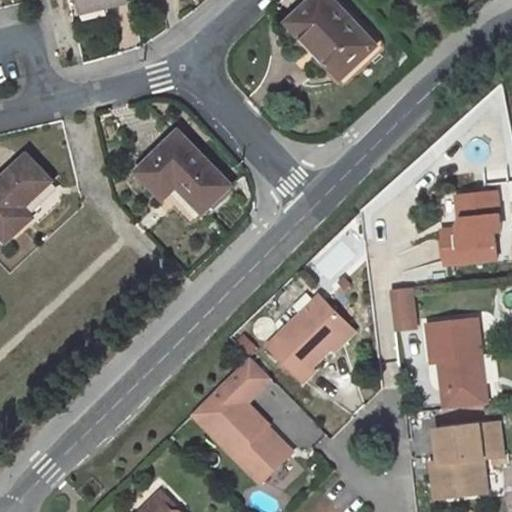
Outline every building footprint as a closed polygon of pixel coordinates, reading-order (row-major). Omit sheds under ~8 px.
[(79,0),(82,12),(128,0),(79,0)] [(376,43),(336,0),(311,0),(290,20),(341,76),(376,43)] [(230,184),(179,129),(137,170),(163,197),(178,184),(203,209),(230,184)] [(52,179),(28,152),(0,177),(0,230),(7,238),(32,215),(23,206),(52,179)] [(469,217),(464,226),(465,231),(449,233),(452,260),(510,253),(502,187),(466,191),(469,217)] [(392,292),(397,330),(418,327),(413,289),(392,292)] [(314,370),(335,348),(353,329),(322,297),(270,350),(305,386),(317,374),(314,370)] [(441,365),(444,390),(438,390),(440,410),(483,406),(472,323),(424,328),(429,367),(434,366),(441,365)] [(353,329),(335,348),(340,352),(358,333),(353,329)] [(195,414),(262,482),(290,455),(266,431),(270,426),(259,414),(283,390),(252,358),(195,414)] [(434,366),(438,390),(444,390),(441,365),(434,366)] [(294,450),(270,426),(266,431),(290,455),(294,450)] [(436,467),(440,499),(480,495),(473,430),(433,434),(436,467)] [(430,468),(434,500),(440,499),(436,467),(430,468)] [(95,479),(78,496),(89,507),(106,490),(95,479)] [(163,493),(142,511),(152,511),(163,502),(171,510),(179,509),(163,493)] [(181,511),(179,509),(171,510),(163,502),(152,511),(181,511)]
